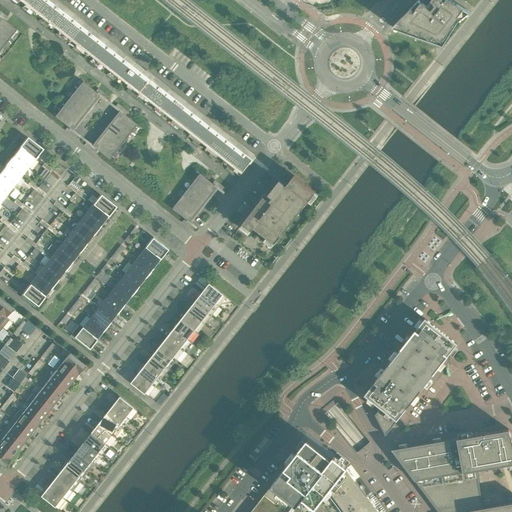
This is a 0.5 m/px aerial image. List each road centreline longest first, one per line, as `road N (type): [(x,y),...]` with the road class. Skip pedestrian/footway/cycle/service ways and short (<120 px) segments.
road 1 (residential): [(10,485),(200,244)]
road 2 (residential): [(200,244),(0,91)]
road 3 (residential): [(276,148),(89,0)]
road 4 (tertiary): [(496,178),(363,78)]
road 5 (residential): [(342,376),(433,280)]
road 6 (residential): [(511,386),(433,280)]
road 7 (residential): [(224,511),(300,406)]
road 8 (residential): [(433,280),(437,264),(493,196),(496,178)]
road 9 (residential): [(200,244),(276,148)]
